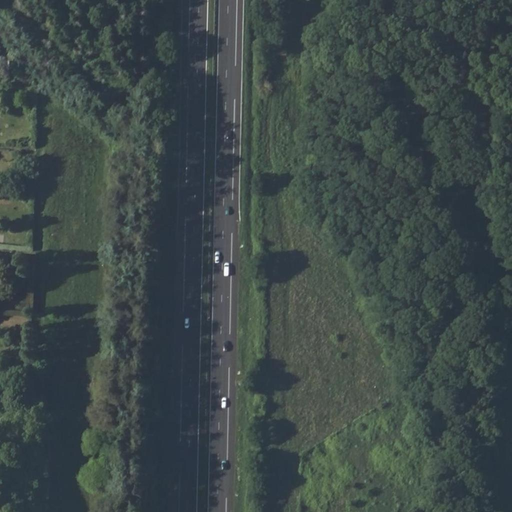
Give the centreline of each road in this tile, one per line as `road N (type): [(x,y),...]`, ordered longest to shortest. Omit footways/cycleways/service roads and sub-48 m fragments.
road 1 (track): [(271,0),(269,162),(283,230),(284,511)]
road 2 (motorway): [(217,511),(228,0)]
road 3 (motorway): [(198,0),(187,511)]
